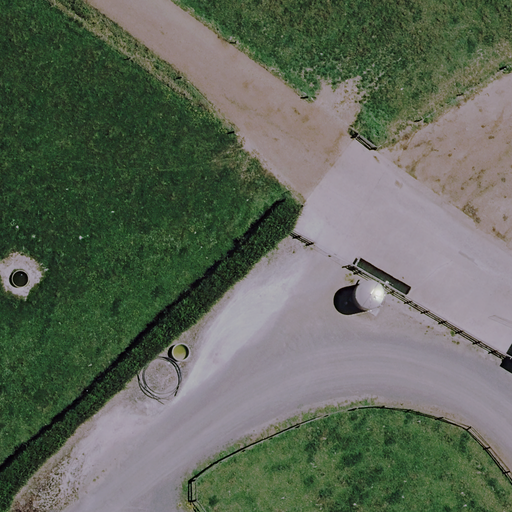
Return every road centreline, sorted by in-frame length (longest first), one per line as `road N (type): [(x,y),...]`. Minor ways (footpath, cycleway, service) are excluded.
road 1 (track): [(511,140),(431,174),(41,511)]
road 2 (track): [(431,174),(192,0)]
